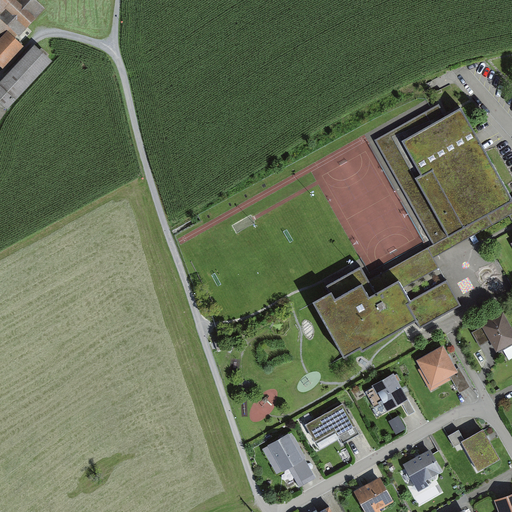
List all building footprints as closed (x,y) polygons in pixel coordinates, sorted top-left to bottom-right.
[(0,0),(0,25),(14,40),(42,11),(29,0),(0,0)] [(0,39),(0,71),(21,50),(5,35),(0,39)] [(0,107),(5,111),(49,64),(32,48),(0,82),(0,107)] [(511,217),(511,205),(511,206),(455,112),(442,119),(435,111),(373,144),(432,248),(425,253),(432,263),(511,218),(511,217)] [(458,312),(423,252),(366,285),(356,268),(320,290),(322,294),(308,303),(338,355),(355,345),(357,350),(407,321),(416,336),(458,312)] [(493,358),(511,347),(511,339),(499,317),(477,330),(480,335),(471,340),(478,352),(487,347),(493,358)] [(457,397),(468,391),(457,372),(452,375),(439,351),(414,365),(429,392),(448,382),(457,397)] [(405,420),(411,417),(390,378),(367,390),(382,417),(398,408),(405,420)] [(339,451),(357,440),(339,410),(304,431),(316,450),(333,440),(339,451)] [(400,415),(390,421),(398,433),(408,427),(400,415)] [(500,460),(483,430),(461,443),(478,473),(500,460)] [(289,472),(297,486),(306,481),(298,466),(303,464),(287,436),(259,451),(274,479),(289,472)] [(440,477),(428,454),(400,469),(415,498),(426,492),(423,486),(440,477)] [(380,511),(390,506),(377,482),(351,496),(359,511),(380,511)] [(511,511),(511,497),(491,505),(494,511),(511,511)]
